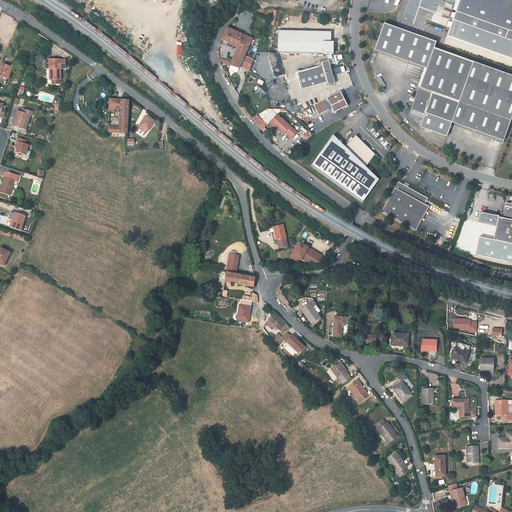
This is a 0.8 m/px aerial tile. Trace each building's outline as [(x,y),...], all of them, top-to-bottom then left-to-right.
[(511,0),(460,0),(459,0),(456,0),(453,10),(456,11),(452,21),(511,42),(511,0)] [(10,24),(2,21),(0,28),(0,40),(4,42),(10,24)] [(436,42),(383,24),(373,50),(427,69),(434,48),(436,42)] [(245,55),(252,39),(227,28),(221,40),(238,47),(234,58),(242,61),(244,56),(245,55)] [(279,31),(278,53),(334,54),(334,42),(331,42),(332,32),(279,31)] [(418,88),(409,115),(419,119),(420,116),(424,117),(420,127),(446,137),(452,123),(496,139),(503,141),(511,116),(511,75),(473,62),(434,48),(427,69),(419,88),(418,88)] [(226,59),(224,64),(239,68),(241,63),(248,66),(251,59),(244,56),(242,61),(234,58),(233,59),(232,61),(226,59)] [(60,80),(60,60),(48,60),(48,69),(49,69),(52,69),(52,72),(51,72),(51,80),(52,80),(52,85),(60,85),(60,80)] [(298,72),(303,89),(327,83),(328,86),(335,84),(329,60),(321,62),(322,65),(298,72)] [(1,64),(0,67),(0,76),(1,76),(0,78),(0,82),(5,85),(11,68),(7,67),(8,65),(6,64),(5,66),(1,64)] [(314,105),(319,115),(332,108),(334,113),(348,106),(341,92),(314,105)] [(113,106),(120,107),(120,100),(109,99),(108,112),(112,112),(112,108),(113,108),(113,106)] [(127,133),(129,101),(120,100),(120,107),(119,127),(108,127),(108,132),(127,133)] [(21,113),(17,111),(13,125),(23,128),(27,114),(30,115),(32,116),(33,112),(22,109),(21,113)] [(271,110),(263,120),(267,124),(275,114),(271,110)] [(273,127),(274,126),(283,134),(285,132),(291,138),(296,133),(282,118),(281,119),(277,115),(270,123),(273,127)] [(147,130),(148,131),(154,121),(146,116),(139,125),(140,126),(139,128),(145,133),(147,130)] [(254,121),(262,129),(266,126),(258,117),(254,121)] [(311,166),(363,203),(379,180),(366,168),(375,155),(356,136),(345,147),(342,152),(330,140),(311,166)] [(345,147),(333,136),(330,140),(342,152),(345,147)] [(28,145),(25,144),(26,141),(18,138),(15,147),(17,147),(16,152),(25,155),(24,158),(28,159),(30,152),(26,151),(28,145)] [(14,181),(17,182),(19,176),(5,172),(3,177),(4,178),(0,192),(10,195),(14,181)] [(381,212),(411,229),(425,204),(428,198),(398,182),(381,212)] [(493,240),(511,244),(511,202),(511,204),(510,207),(506,206),(503,218),(498,217),(493,240)] [(411,229),(416,231),(429,207),(425,204),(411,229)] [(22,226),(25,216),(15,213),(10,227),(20,230),(22,226)] [(279,248),(288,246),(283,225),(274,227),(275,232),(275,231),(279,248)] [(316,267),(323,255),(296,241),(288,257),(298,262),(300,259),(316,267)] [(0,247),(0,263),(3,265),(5,261),(8,256),(7,255),(8,252),(0,247)] [(225,282),(253,287),(255,278),(236,274),(239,256),(230,254),(226,273),(221,272),(220,280),(225,281),(225,282)] [(310,304),(301,310),(312,325),(321,318),(317,314),(320,311),(313,302),(310,304)] [(288,325),(274,313),(268,319),(266,324),(272,330),(275,326),(279,330),(279,329),(282,331),(288,325)] [(345,318),(334,317),(333,336),(341,336),(342,325),(345,325),(345,318)] [(453,330),(477,331),(477,321),(471,321),(471,319),(453,318),(453,330)] [(408,335),(392,334),(391,345),(407,346),(408,335)] [(363,335),(362,346),(376,346),(376,336),(363,335)] [(284,341),(285,340),(282,338),(276,345),(278,348),(279,347),(284,341)] [(436,341),(422,340),(421,351),(436,351),(436,341)] [(454,348),(451,359),(466,363),(469,352),(454,348)] [(481,359),(480,371),(493,372),(493,359),(481,359)] [(307,370),(301,362),(297,365),(303,373),(307,370)] [(340,362),(330,369),(337,378),(338,378),(340,380),(343,384),(351,378),(348,374),(346,371),(347,371),(340,362)] [(401,382),(393,389),(403,403),(412,396),(402,382),(407,378),(403,372),(397,377),(401,382)] [(346,384),(348,386),(356,380),(355,377),(346,384)] [(366,391),(357,379),(356,380),(348,386),(347,387),(360,403),(369,396),(365,391),(366,391)] [(422,389),(423,404),(433,404),(433,389),(422,389)] [(460,417),(475,417),(475,408),(468,408),(467,409),(467,407),(468,407),(468,399),(452,400),(452,407),(459,407),(460,417)] [(508,401),(495,401),(496,415),(500,415),(502,415),(502,420),(511,419),(511,404),(508,405),(508,401)] [(398,437),(391,428),(389,429),(387,427),(389,425),(387,422),(386,423),(383,419),(375,425),(378,429),(377,429),(388,444),(398,437)] [(504,438),(498,438),(498,448),(511,447),(511,432),(506,433),(506,438),(504,438)] [(466,447),(467,465),(479,464),(478,446),(466,447)] [(396,452),(386,459),(397,474),(400,478),(408,472),(405,468),(407,467),(396,452)] [(445,455),(434,456),(435,463),(435,477),(446,477),(445,463),(445,455)] [(452,495),(453,499),(455,499),(457,508),(466,505),(462,488),(457,489),(456,484),(448,486),(450,491),(451,491),(452,495)]
